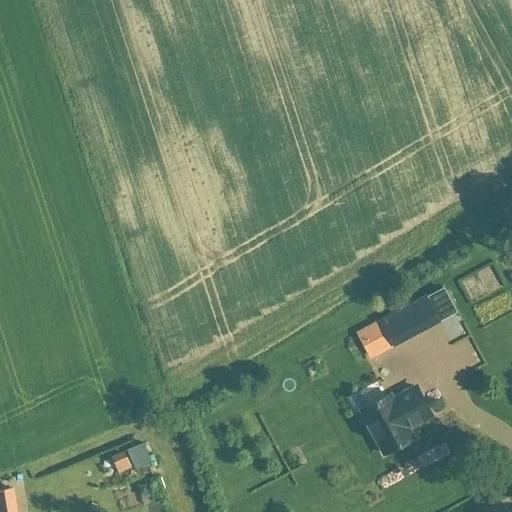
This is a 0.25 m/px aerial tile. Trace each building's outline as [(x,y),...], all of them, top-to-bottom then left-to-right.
[(427,299),(381,323),(394,346),(439,322),(427,299)] [(370,358),(394,346),(381,323),(358,335),(370,358)] [(473,343),(462,346),(469,371),(480,368),(473,343)] [(372,430),(385,455),(413,440),(406,427),(415,423),(416,425),(431,416),(416,388),(392,401),(390,396),(361,411),(364,416),(360,418),(368,432),(372,430)] [(0,511),(16,511),(13,489),(0,491),(0,511)]
